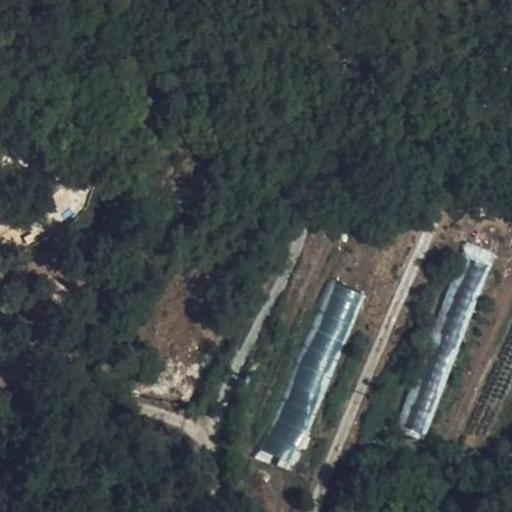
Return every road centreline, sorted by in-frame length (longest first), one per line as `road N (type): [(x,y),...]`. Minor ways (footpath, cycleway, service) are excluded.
road 1 (track): [(511,77),(462,165),(348,415),(319,511)]
road 2 (track): [(212,435),(337,147),(347,43),(329,0)]
road 3 (track): [(212,435),(19,376),(0,380)]
